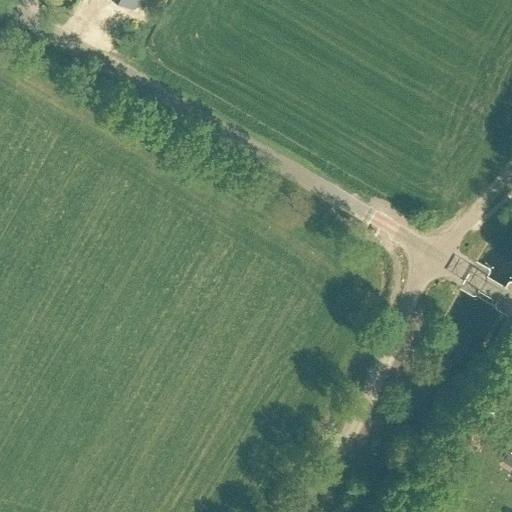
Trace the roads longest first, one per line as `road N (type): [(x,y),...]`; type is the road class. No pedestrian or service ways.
road 1 (tertiary): [(432,253),(0,3)]
road 2 (unclassified): [(300,511),(366,396),(432,253)]
